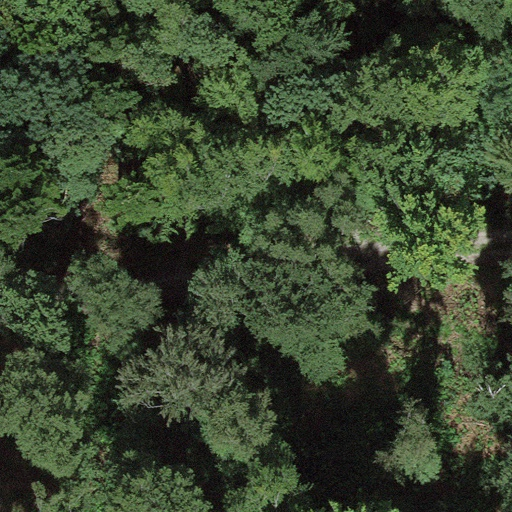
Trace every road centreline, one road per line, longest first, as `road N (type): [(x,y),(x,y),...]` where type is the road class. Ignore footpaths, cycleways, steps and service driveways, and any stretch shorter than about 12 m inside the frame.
road 1 (track): [(0,274),(511,235)]
road 2 (track): [(303,253),(511,364)]
